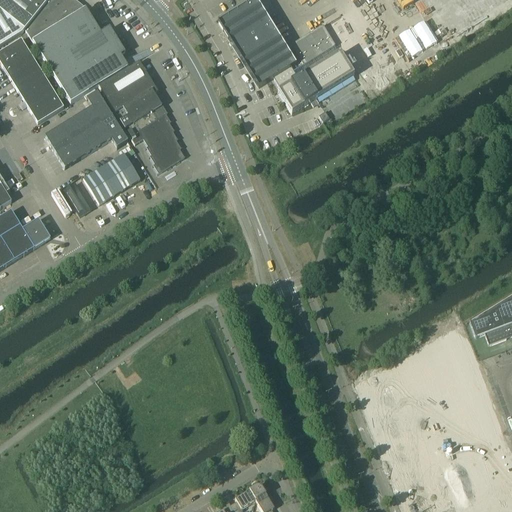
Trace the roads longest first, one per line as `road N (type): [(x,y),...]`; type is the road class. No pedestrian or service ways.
road 1 (tertiary): [(379,511),(259,226)]
road 2 (tertiary): [(259,226),(366,511)]
road 3 (tertiary): [(234,162),(189,57),(151,8)]
road 4 (unclassified): [(234,162),(82,251)]
road 5 (unclassified): [(0,117),(82,251)]
